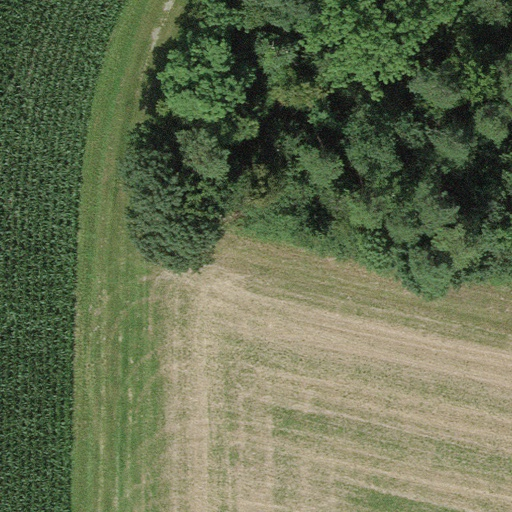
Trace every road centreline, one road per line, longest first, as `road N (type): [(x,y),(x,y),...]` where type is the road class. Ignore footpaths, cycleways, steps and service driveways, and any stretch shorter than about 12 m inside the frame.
road 1 (track): [(118,511),(129,221),(511,307)]
road 2 (track): [(129,221),(193,0)]
